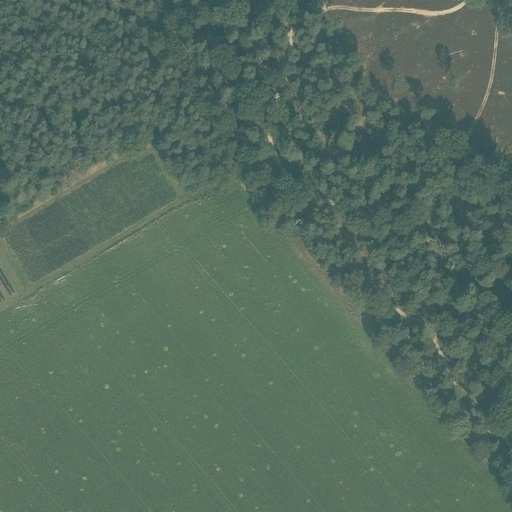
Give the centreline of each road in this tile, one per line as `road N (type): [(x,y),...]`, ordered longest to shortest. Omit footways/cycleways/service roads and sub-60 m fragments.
road 1 (track): [(511,424),(498,434),(487,427),(446,375),(431,331),(404,317),(368,275),(394,230)]
road 2 (track): [(411,235),(488,89),(507,0)]
road 3 (track): [(511,254),(452,249),(394,230),(299,189),(285,175)]
road 4 (track): [(285,175),(228,149),(159,0)]
road 5 (track): [(468,0),(450,12),(327,8),(288,37)]
road 6 (track): [(285,175),(267,127),(291,54),(281,0)]
